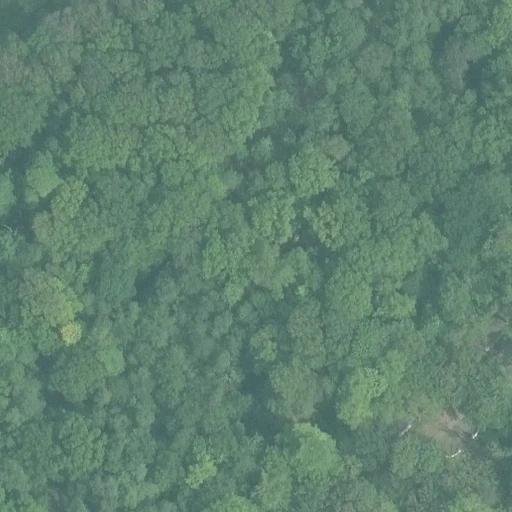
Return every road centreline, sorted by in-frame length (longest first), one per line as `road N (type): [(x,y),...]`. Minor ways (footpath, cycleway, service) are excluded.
road 1 (unknown): [(511,259),(255,511)]
road 2 (residential): [(511,313),(310,511)]
